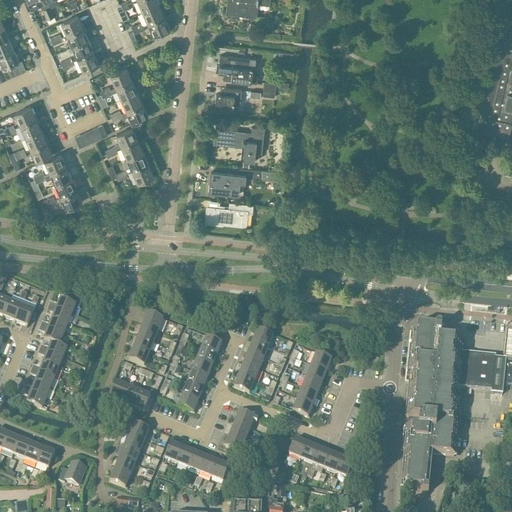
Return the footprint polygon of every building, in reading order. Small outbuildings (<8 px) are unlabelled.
[(45,8),(41,0),(27,0),(31,8),(39,5),(42,9),(45,8)] [(49,0),(41,0),(45,8),(42,9),(42,10),(45,14),(52,11),(49,6),(49,0)] [(75,0),(68,4),(70,9),(78,6),(75,0)] [(130,0),(127,0),(125,1),(128,8),(133,6),(130,0)] [(159,4),(156,0),(137,0),(142,11),(159,4)] [(269,0),(232,0),(232,2),(227,1),(226,13),(257,16),(258,4),(258,3),(269,5),(269,2),(269,0)] [(148,23),(164,16),(159,4),(142,11),(148,23)] [(54,16),(52,11),(45,14),(47,19),(54,16)] [(66,34),(83,27),(77,15),(61,23),(66,34)] [(169,28),(164,16),(148,23),(153,36),(169,28)] [(141,22),(135,25),(138,32),(144,29),(141,22)] [(511,23),(509,38),(501,36),(486,98),(478,130),(508,138),(511,126),(511,23)] [(0,42),(9,38),(4,27),(0,28),(0,42)] [(83,27),(66,34),(61,37),(60,33),(55,36),(58,43),(68,38),(72,47),(88,39),(83,27)] [(58,43),(55,36),(50,38),(53,45),(58,43)] [(0,55),(14,50),(9,38),(0,42),(0,55)] [(77,58),(93,51),(88,39),(72,47),(77,58)] [(19,62),(14,50),(0,55),(0,61),(3,69),(19,62)] [(99,63),(93,51),(77,58),(83,71),(99,63)] [(256,59),(220,55),(219,64),(216,64),(216,72),(224,72),(223,79),(256,83),(257,75),(254,75),(256,59)] [(70,58),(65,60),(68,67),(73,65),(70,58)] [(65,60),(60,62),(63,69),(68,67),(65,60)] [(16,63),(21,73),(26,71),(22,61),(16,63)] [(16,63),(11,66),(16,75),(21,73),(16,63)] [(11,66),(6,68),(11,77),(16,75),(11,66)] [(6,68),(1,70),(6,80),(11,77),(6,68)] [(110,75),(116,87),(132,80),(127,68),(110,75)] [(109,86),(104,88),(107,96),(118,91),(121,99),(137,92),(132,80),(116,87),(110,90),(109,86)] [(104,88),(99,91),(102,98),(107,96),(104,88)] [(241,89),(225,88),(224,94),(216,93),(214,109),(233,111),(233,102),(240,103),(241,89)] [(263,88),(262,96),(275,96),(275,89),(263,88)] [(126,111),(142,104),(137,92),(121,99),(126,111)] [(119,110),(114,112),(117,119),(122,117),(123,119),(129,116),(132,123),(148,116),(142,104),(126,111),(121,113),(119,110)] [(20,125),(36,118),(31,106),(14,113),(20,125)] [(117,119),(114,112),(109,114),(113,121),(117,119)] [(41,130),(36,118),(20,125),(25,137),(41,130)] [(13,124),(8,126),(11,133),(16,131),(13,124)] [(102,124),(97,127),(102,138),(107,135),(102,124)] [(8,126),(3,128),(6,136),(11,133),(8,126)] [(91,129),(96,140),(102,138),(97,127),(91,129)] [(116,149),(122,147),(138,140),(132,127),(116,135),(120,143),(114,146),(116,149)] [(264,128),(251,127),(251,132),(215,128),(213,144),(242,147),(241,159),(243,159),(243,160),(254,161),(255,153),(262,153),(264,128)] [(86,132),(91,143),(96,140),(91,129),(86,132)] [(30,149),(47,142),(41,130),(25,137),(30,149)] [(80,134),(85,145),(91,143),(86,132),(80,134)] [(85,145),(80,134),(75,137),(79,148),(85,145)] [(127,159),(143,152),(138,140),(122,147),(127,159)] [(47,142),(30,149),(36,161),(52,154),(47,142)] [(114,146),(110,148),(113,155),(118,153),(116,149),(114,146)] [(113,155),(110,148),(105,150),(108,157),(113,155)] [(19,150),(14,152),(17,159),(22,157),(19,150)] [(130,166),(124,168),(125,170),(127,173),(132,171),(148,163),(143,152),(127,159),(130,166)] [(45,161),(50,173),(66,166),(61,154),(45,161)] [(488,172),(486,163),(476,161),(470,167),(472,177),(482,179),(488,172)] [(154,175),(148,163),(132,171),(137,183),(154,175)] [(50,173),(44,175),(46,179),(47,180),(52,178),(55,185),(71,178),(66,166),(50,173)] [(262,170),(243,168),(239,168),(238,174),(210,171),(208,191),(239,194),(240,182),(245,182),(245,179),(262,178),(262,170)] [(125,170),(120,172),(123,179),(128,177),(127,173),(125,170)] [(38,174),(33,176),(36,183),(41,181),(38,174)] [(55,185),(61,197),(77,190),(71,178),(55,185)] [(82,202),(77,190),(61,197),(66,209),(82,202)] [(54,196),(49,198),(52,205),(57,202),(54,196)] [(49,198),(44,200),(47,207),(52,205),(49,198)] [(253,204),(229,202),(228,208),(207,206),(205,222),(222,224),(222,222),(241,224),(242,213),(252,214),(253,204)] [(48,307),(72,317),(75,308),(79,310),(83,300),(68,294),(65,302),(60,300),(58,306),(50,303),(48,307)] [(0,316),(4,318),(10,302),(0,298),(0,316)] [(4,318),(15,323),(22,307),(10,302),(4,318)] [(34,312),(22,307),(15,323),(27,328),(34,312)] [(52,321),(68,327),(72,317),(48,307),(47,312),(54,315),(52,321)] [(143,326),(158,333),(163,321),(147,314),(143,326)] [(42,323),(40,328),(64,337),(67,328),(69,329),(70,326),(68,326),(68,327),(52,321),(49,326),(42,323)] [(153,344),(158,333),(143,326),(138,338),(153,344)] [(404,452),(400,486),(403,487),(412,487),(420,488),(420,493),(424,494),(428,494),(432,455),(454,457),(456,439),(457,429),(458,419),(461,389),(491,392),(491,394),(502,395),(503,385),(511,386),(511,385),(511,363),(505,362),(506,360),(495,359),(495,357),(462,354),(460,354),(460,350),(462,351),(464,351),(464,343),(457,342),(440,340),(441,329),(441,328),(440,327),(439,327),(439,326),(438,326),(437,327),(436,327),(436,328),(436,329),(436,330),(414,328),(413,334),(413,338),(412,338),(407,384),(408,384),(405,418),(409,419),(408,429),(404,428),(401,452),(404,452)] [(40,328),(39,332),(46,335),(44,341),(51,344),(60,347),(63,348),(64,347),(60,346),(64,337),(40,328)] [(511,330),(505,330),(504,343),(503,349),(496,349),(495,357),(495,359),(506,360),(505,362),(511,363),(511,330)] [(252,343),(268,349),(273,337),(257,331),(252,343)] [(149,356),(153,344),(138,338),(133,349),(149,356)] [(206,338),(201,350),(217,356),(222,344),(206,338)] [(248,354),(263,360),(268,349),(252,343),(248,354)] [(41,347),(39,351),(63,360),(67,352),(70,353),(71,351),(60,347),(51,344),(49,350),(41,347)] [(149,356),(133,349),(128,361),(144,368),(149,356)] [(217,356),(201,350),(196,362),(212,368),(217,356)] [(59,370),(60,369),(63,360),(39,351),(38,355),(45,358),(43,364),(59,370)] [(243,366),(259,372),(263,360),(248,354),(243,366)] [(316,354),(311,366),(327,373),(331,361),(316,354)] [(212,368),(196,362),(192,373),(207,379),(212,368)] [(60,373),(61,370),(60,369),(59,370),(43,364),(40,370),(33,367),(31,371),(55,381),(58,372),(60,373)] [(238,377),(254,384),(259,372),(243,366),(238,377)] [(311,366),(306,378),(322,384),(327,373),(311,366)] [(51,389),(55,381),(31,371),(30,375),(37,378),(35,384),(51,390),(51,389)] [(207,379),(192,373),(187,385),(203,391),(207,379)] [(254,384),(238,377),(234,389),(249,395),(254,384)] [(306,378),(302,389),(317,396),(322,384),(306,378)] [(121,403),(127,388),(115,383),(109,399),(121,403)] [(52,393),(53,390),(51,389),(51,390),(35,384),(32,390),(25,387),(23,391),(47,400),(50,392),(52,393)] [(182,396),(198,402),(203,391),(187,385),(182,396)] [(138,393),(127,388),(121,403),(132,408),(138,393)] [(302,389),(297,401),(313,407),(317,396),(302,389)] [(47,400),(23,391),(21,395),(29,398),(26,404),(46,412),(47,410),(43,409),(47,400)] [(138,393),(132,408),(144,413),(150,397),(138,393)] [(193,414),(198,402),(182,396),(177,408),(193,414)] [(308,419),(313,407),(297,401),(292,413),(308,419)] [(239,413),(234,425),(250,431),(254,422),(257,423),(258,421),(255,419),(239,413)] [(128,436),(144,443),(149,431),(133,424),(128,436)] [(234,425),(229,436),(245,443),(250,431),(234,425)] [(0,450),(2,451),(8,435),(0,431),(0,450)] [(2,451),(13,456),(20,440),(8,435),(2,451)] [(124,448),(139,454),(144,443),(128,436),(124,448)] [(240,455),(245,443),(229,436),(225,448),(240,455)] [(13,456),(25,460),(31,445),(20,440),(13,456)] [(289,455),(301,460),(307,445),(295,440),(289,455)] [(164,460),(176,464),(183,449),(171,444),(164,460)] [(25,460),(36,465),(43,449),(31,445),(25,460)] [(307,445),(301,460),(312,465),(318,449),(307,445)] [(139,454),(124,448),(119,459),(135,466),(139,454)] [(43,449),(36,465),(48,470),(55,454),(43,449)] [(176,464),(188,469),(194,453),(183,449),(176,464)] [(318,449),(312,465),(324,470),(330,454),(318,449)] [(188,469),(199,474),(206,458),(194,453),(188,469)] [(330,454),(324,470),(335,474),(341,459),(330,454)] [(199,474),(211,478),(217,463),(206,458),(199,474)] [(135,466),(119,459),(114,471),(130,477),(135,466)] [(353,464),(341,459),(335,474),(347,479),(353,464)] [(229,468),(217,463),(211,478),(223,483),(229,468)] [(86,469),(72,464),(69,472),(63,470),(58,481),(64,484),(65,482),(78,488),(86,469)] [(125,489),(130,477),(114,471),(110,483),(125,489)] [(54,511),(54,506),(55,492),(47,492),(46,510),(54,511)] [(127,509),(128,500),(118,498),(116,507),(127,509)] [(266,510),(266,511),(282,511),(283,507),(277,506),(277,502),(273,502),(274,500),(267,499),(266,509),(266,510)] [(128,500),(127,509),(138,511),(139,502),(128,500)] [(55,501),(55,510),(64,510),(64,502),(55,501)]
